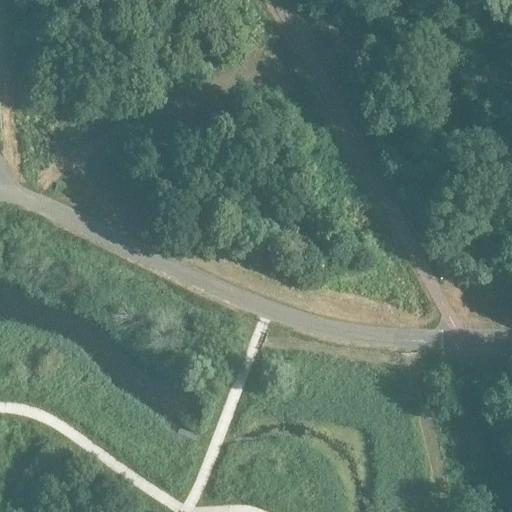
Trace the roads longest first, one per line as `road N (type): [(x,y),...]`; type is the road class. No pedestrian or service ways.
road 1 (unclassified): [(0,192),(321,330),(412,343),(511,340)]
road 2 (track): [(440,393),(249,362)]
road 3 (track): [(452,511),(439,344)]
